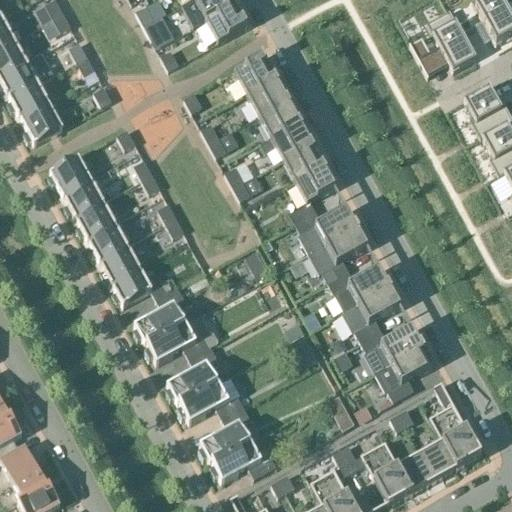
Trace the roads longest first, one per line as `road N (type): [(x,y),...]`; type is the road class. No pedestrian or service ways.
road 1 (residential): [(260,0),(511,456)]
road 2 (residential): [(197,511),(0,152)]
road 3 (residential): [(100,511),(0,333)]
